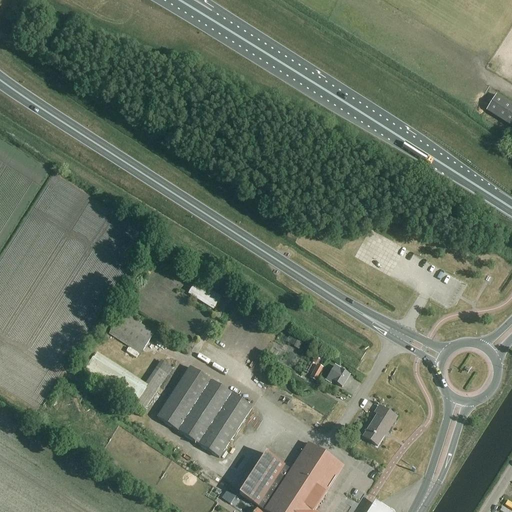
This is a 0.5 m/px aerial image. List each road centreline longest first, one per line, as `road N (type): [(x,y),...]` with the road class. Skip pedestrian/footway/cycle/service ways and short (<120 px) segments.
road 1 (trunk): [(396,334),(0,81)]
road 2 (trunk): [(511,209),(209,18)]
